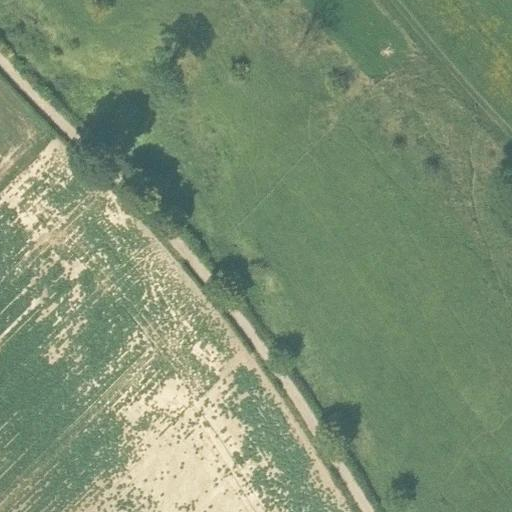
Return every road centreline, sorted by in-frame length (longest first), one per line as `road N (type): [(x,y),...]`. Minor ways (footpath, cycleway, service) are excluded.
road 1 (track): [(367,511),(282,378),(204,276),(0,60)]
road 2 (track): [(487,111),(387,0)]
